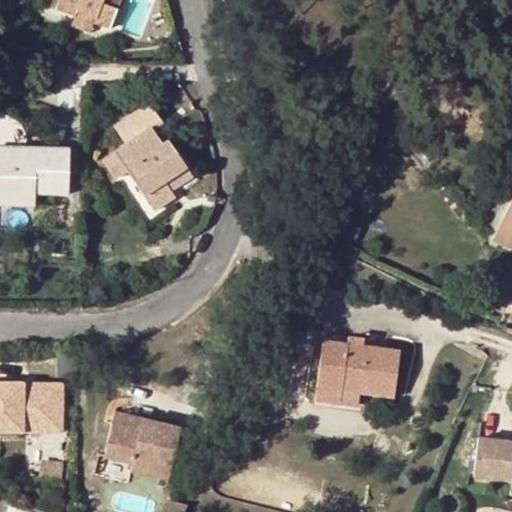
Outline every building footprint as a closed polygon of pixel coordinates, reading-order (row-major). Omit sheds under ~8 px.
[(59,0),(56,8),(55,12),(73,20),(76,14),(95,20),(93,27),(109,33),(121,0),(110,0),(108,7),(102,5),(103,0),(59,0)] [(93,27),(95,20),(76,14),(73,20),(69,29),(90,37),(93,27)] [(0,91),(17,97),(28,67),(0,58),(0,91)] [(115,181),(126,174),(149,207),(171,193),(165,184),(185,170),(167,143),(161,147),(150,130),(160,123),(149,106),(114,129),(125,146),(103,161),(115,181)] [(0,149),(0,191),(31,193),(64,194),(65,152),(0,149)] [(191,179),(185,170),(165,184),(171,193),(191,179)] [(0,204),(31,205),(31,193),(0,191),(0,204)] [(175,199),(171,193),(149,207),(153,214),(175,199)] [(511,195),(504,212),(492,237),(511,246),(511,195)] [(317,334),(316,342),(358,347),(358,340),(317,334)] [(394,352),(358,347),(316,342),(311,387),(354,392),(388,397),(394,352)] [(241,397),(255,401),(261,383),(246,379),(241,397)] [(0,382),(0,431),(63,432),(63,391),(23,390),(23,383),(0,382)] [(353,405),(354,392),(311,387),(309,399),(353,405)] [(168,480),(181,428),(113,412),(103,457),(131,464),(129,471),(168,480)] [(511,439),(476,434),(471,473),(511,479),(511,469),(511,439)] [(62,480),(63,462),(40,459),(38,477),(62,480)] [(183,511),(188,505),(166,500),(162,507),(160,511),(183,511)]
